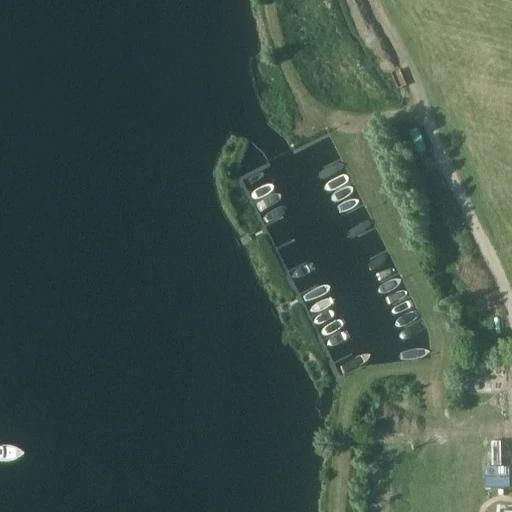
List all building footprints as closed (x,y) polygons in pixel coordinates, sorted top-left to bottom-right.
[(481,417),(500,417),(499,370),(481,370),(481,417)] [(413,429),(375,430),(376,443),(413,442),(413,429)] [(500,462),(499,445),(453,446),(454,464),(500,462)] [(389,510),(391,465),(372,464),(371,510),(389,510)] [(479,470),(479,484),(505,486),(506,472),(479,470)]
